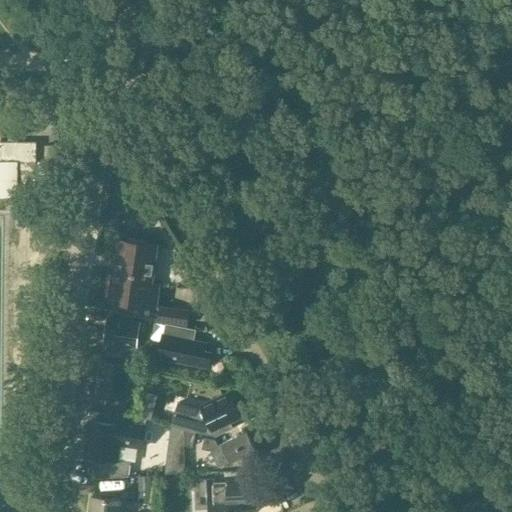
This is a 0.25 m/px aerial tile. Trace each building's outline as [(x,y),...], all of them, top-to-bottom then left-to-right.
[(4,191),(32,191),(32,143),(0,142),(0,194),(3,195),(4,191)] [(151,284),(156,246),(119,241),(110,302),(155,309),(158,285),(151,284)] [(160,305),(157,321),(188,326),(190,310),(160,305)] [(104,344),(108,344),(107,354),(140,359),(142,347),(139,346),(142,329),(138,329),(138,323),(108,318),(104,344)] [(163,334),(158,358),(208,368),(211,353),(204,352),(206,343),(188,339),(190,328),(165,323),(163,334)] [(129,367),(129,366),(100,361),(94,395),(124,400),(124,399),(134,400),(136,385),(145,386),(148,370),(129,367)] [(149,418),(154,393),(143,391),(138,416),(149,418)] [(178,401),(172,424),(175,425),(185,427),(196,430),(215,434),(243,421),(236,407),(238,403),(235,397),(231,396),(229,393),(201,406),(178,401)] [(90,423),(86,456),(125,462),(127,446),(144,448),(147,426),(129,424),(129,428),(90,423)] [(171,424),(169,445),(185,445),(185,427),(175,425),(172,424),(171,424)] [(185,427),(185,445),(193,446),(196,430),(185,427)] [(203,437),(200,448),(210,450),(219,468),(230,463),(230,464),(237,460),(240,466),(259,457),(247,431),(221,443),(221,444),(217,446),(215,440),(203,437)] [(164,478),(166,496),(180,495),(179,477),(164,478)] [(271,482),(226,483),(214,483),(214,479),(199,479),(199,506),(209,506),(208,511),(241,511),(242,509),(259,508),(259,503),(280,502),(271,482)] [(105,485),(104,499),(91,497),(89,511),(119,511),(121,501),(126,502),(127,488),(105,485)]
